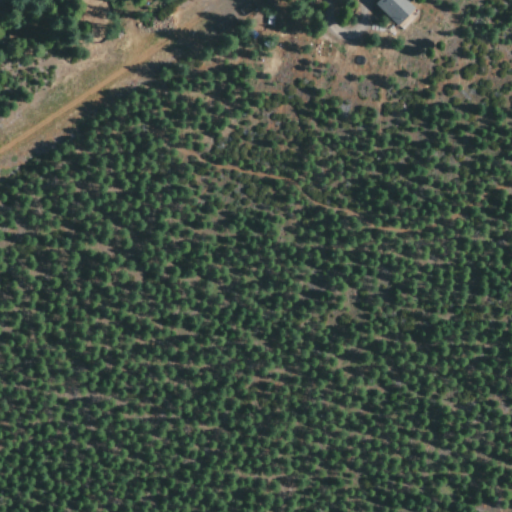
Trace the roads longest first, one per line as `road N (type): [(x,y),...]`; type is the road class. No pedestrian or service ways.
road 1 (track): [(337,0),(295,238),(298,511)]
road 2 (track): [(0,149),(227,0)]
